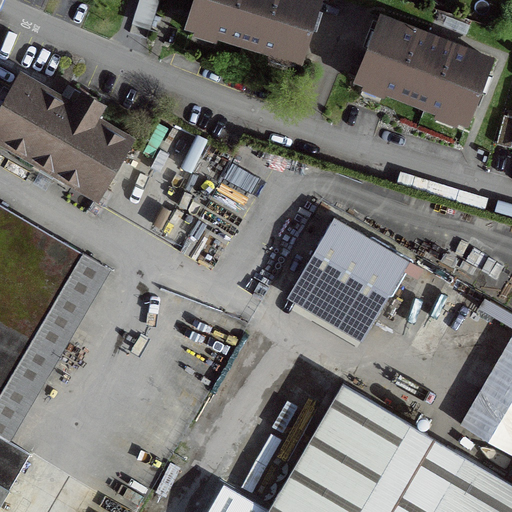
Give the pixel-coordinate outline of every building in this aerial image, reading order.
[(194,0),(187,26),(299,61),(317,0),(194,0)] [(456,120),(465,123),(489,62),(380,19),(356,80),(456,120)] [(21,79),(0,113),(0,139),(43,164),(39,172),(51,179),(56,172),(96,195),(127,141),(92,120),(101,105),(81,95),(73,110),(21,79)] [(511,118),(502,116),(495,145),(509,149),(511,139),(511,118)] [(0,503),(28,455),(0,438),(0,393),(82,254),(0,206),(0,503)] [(359,343),(404,263),(333,223),(288,303),(359,343)] [(511,337),(464,425),(511,451),(511,337)] [(511,511),(511,485),(341,385),(266,511),(511,511)]
